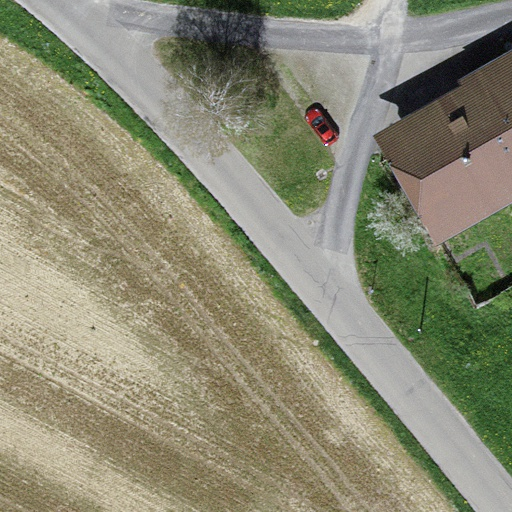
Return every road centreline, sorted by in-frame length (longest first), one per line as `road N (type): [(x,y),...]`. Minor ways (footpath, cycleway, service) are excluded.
road 1 (residential): [(45,14),(291,292)]
road 2 (unclassified): [(45,14),(365,65)]
road 3 (residential): [(291,292),(482,511)]
road 4 (unclassified): [(291,292),(365,65)]
road 5 (unclassified): [(365,65),(511,30)]
